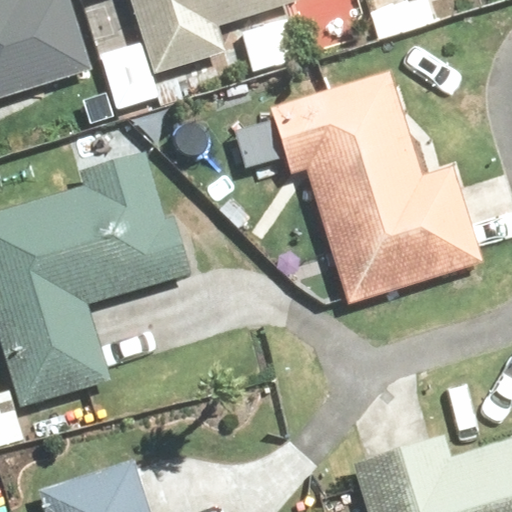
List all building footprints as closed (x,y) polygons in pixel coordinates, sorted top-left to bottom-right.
[(0,0),(0,95),(75,72),(52,0),(0,0)] [(114,0),(138,77),(215,54),(207,26),(283,2),(282,0),(114,0)] [(377,63),(253,101),(277,179),(298,173),(339,303),(474,262),(443,162),(410,171),(377,63)] [(0,209),(0,404),(98,374),(77,306),(185,273),(147,150),(63,176),(67,189),(0,209)] [(511,511),(511,412),(341,464),(356,511),(511,511)] [(149,511),(134,464),(22,498),(25,511),(149,511)]
